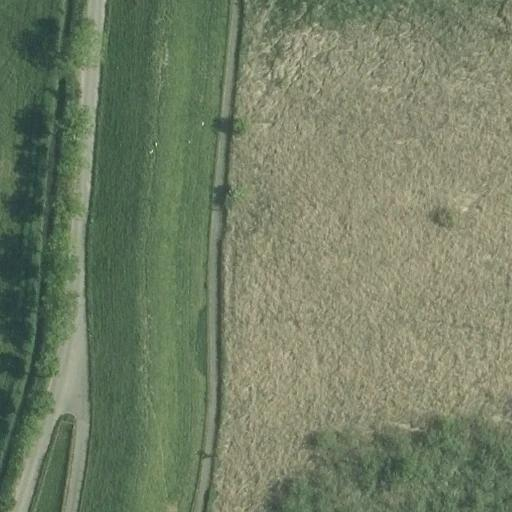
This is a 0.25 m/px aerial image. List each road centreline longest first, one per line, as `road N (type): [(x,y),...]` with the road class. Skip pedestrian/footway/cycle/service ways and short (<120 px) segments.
road 1 (unclassified): [(73,331),(97,0)]
road 2 (unclassified): [(20,511),(73,331)]
road 3 (unclassified): [(66,511),(78,440),(73,331)]
